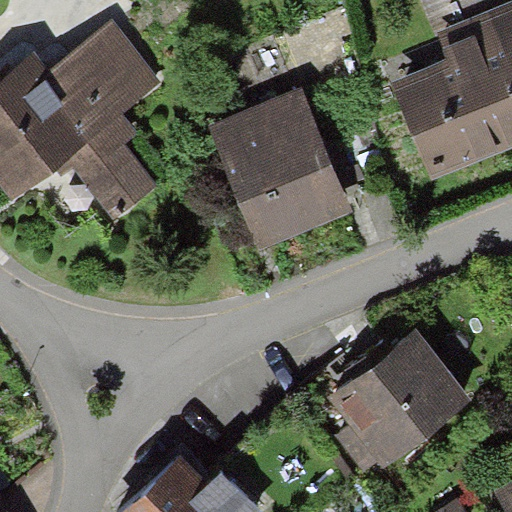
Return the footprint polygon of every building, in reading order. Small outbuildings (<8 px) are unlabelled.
[(511,3),(442,31),(451,53),(393,77),(432,175),(511,142),(511,3)] [(44,57),(0,92),(0,155),(28,191),(72,157),(116,212),(168,172),(119,111),(161,77),(117,22),(55,71),(44,57)] [(307,86),(223,123),(276,241),(359,204),(307,86)] [(422,324),(338,393),(396,463),(480,395),(422,324)] [(263,511),(199,441),(121,511),(263,511)] [(511,481),(502,488),(511,505),(511,481)] [(19,511),(3,485),(0,486),(0,511),(19,511)]
